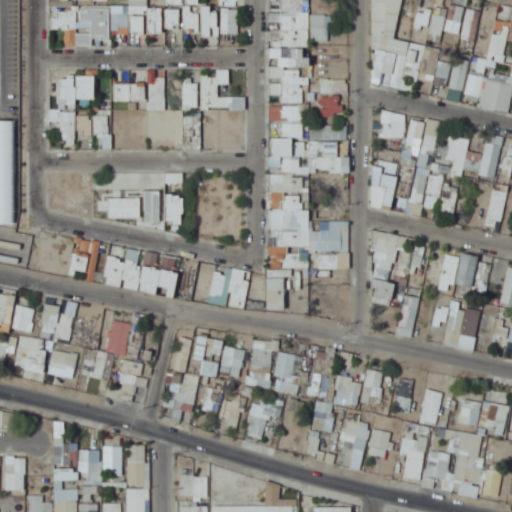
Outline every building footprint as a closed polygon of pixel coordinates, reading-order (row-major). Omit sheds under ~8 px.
[(440,47),(396,42),(401,0),(376,0),(367,70),(436,79),(440,47)] [(217,6),(198,6),(198,3),(184,2),(184,35),(217,35),(217,6)] [(239,8),(222,8),(222,36),(239,36),(239,8)] [(483,12),(469,8),(461,38),(474,41),(483,12)] [(311,42),(331,42),(331,15),(311,15),(311,42)] [(432,33),(442,34),(443,17),(433,16),(432,33)]
